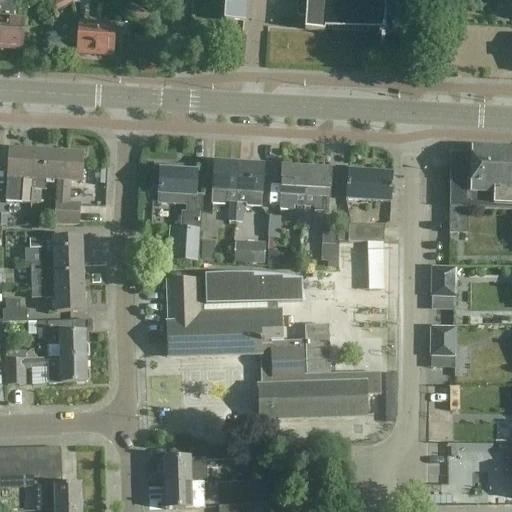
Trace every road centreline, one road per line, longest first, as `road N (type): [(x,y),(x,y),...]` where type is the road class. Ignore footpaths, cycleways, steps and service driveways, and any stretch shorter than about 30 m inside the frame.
road 1 (residential): [(385,511),(385,450),(407,410),(410,116)]
road 2 (residential): [(126,423),(121,99)]
road 3 (tertiary): [(410,116),(179,101)]
road 4 (residential): [(0,427),(126,423)]
road 5 (tertiary): [(121,99),(0,93)]
